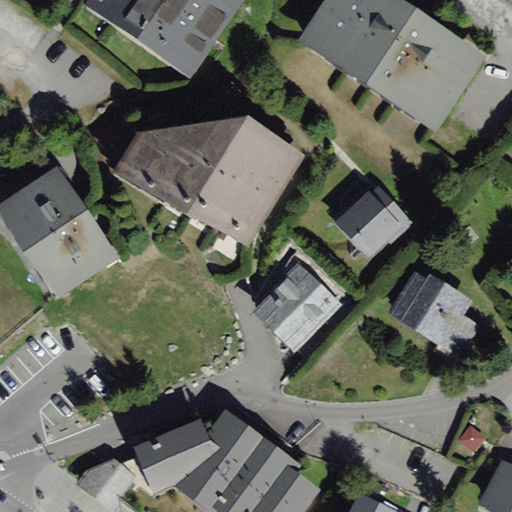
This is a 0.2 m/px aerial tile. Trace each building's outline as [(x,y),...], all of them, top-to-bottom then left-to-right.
[(238,7),(225,0),(83,0),(73,16),(187,88),(238,7)] [(314,0),(286,46),(433,137),(476,68),(364,0),(314,0)] [(511,0),(483,0),(511,19),(511,0)] [(120,134),(94,172),(239,256),(294,160),(223,118),(120,134)] [(43,164),(0,193),(0,240),(41,301),(107,257),(43,164)] [(409,227),(372,190),(364,198),(361,194),(328,223),(365,266),(409,227)] [(0,345),(39,314),(0,269),(0,345)] [(463,305),(408,271),(379,320),(457,365),(478,329),(457,317),(463,305)] [(300,275),(272,311),(308,338),(336,302),(300,275)] [(313,511),(323,497),(300,479),(297,484),(286,477),(292,467),(210,413),(193,431),(188,419),(128,441),(118,451),(114,465),(107,462),(79,472),(68,487),(101,511),(113,511),(114,511),(115,511),(313,511)] [(511,511),(511,470),(510,474),(492,464),(468,509),(473,511),(511,511)] [(374,511),(342,498),(334,511),(374,511)]
